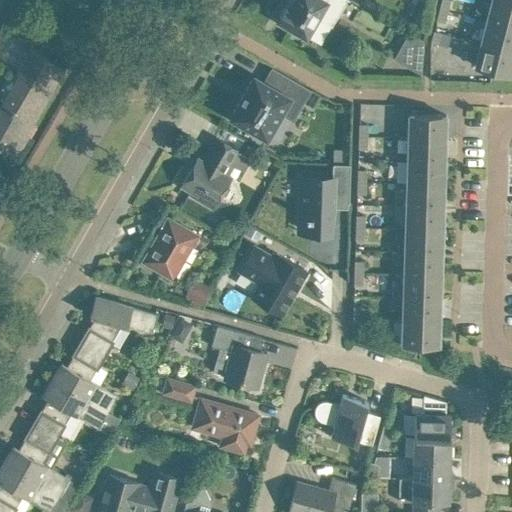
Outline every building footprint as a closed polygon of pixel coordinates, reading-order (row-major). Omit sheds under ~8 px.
[(331,25),(345,0),(292,0),(290,6),(286,4),(277,20),(306,37),(317,17),(331,25)] [(441,0),(439,8),(447,10),(449,0),(441,0)] [(511,27),(511,3),(497,0),(491,0),(486,21),(511,27)] [(444,22),(447,10),(439,8),(436,20),(444,22)] [(511,51),(511,27),(486,21),(480,43),(511,51)] [(433,30),(431,42),(439,44),(441,32),(433,30)] [(510,74),(511,65),(511,51),(480,43),(474,65),(510,74)] [(64,67),(31,48),(16,73),(22,77),(2,112),(4,113),(0,118),(0,149),(6,153),(18,133),(26,137),(35,123),(32,121),(55,81),(56,82),(64,67)] [(293,120),(310,89),(272,67),(264,81),(254,75),(230,117),(266,138),(281,113),(293,120)] [(445,137),(445,114),(409,113),(408,136),(445,137)] [(359,123),(359,136),(367,136),(367,124),(359,123)] [(366,148),(367,136),(359,136),(358,148),(366,148)] [(444,160),(445,137),(408,136),(407,159),(444,160)] [(199,195),(197,198),(212,207),(230,176),(224,173),(237,150),(215,137),(201,159),(197,157),(181,185),(199,195)] [(343,160),(344,149),(333,148),(333,160),(343,160)] [(443,183),(444,160),(407,159),(407,182),(443,183)] [(350,173),(350,163),(335,163),(334,172),(350,173)] [(357,169),(357,181),(365,181),(366,169),(357,169)] [(333,201),(334,176),(300,175),(298,216),(308,216),(308,232),(330,233),(331,201),(333,201)] [(365,193),(365,181),(357,181),(357,193),(365,193)] [(442,206),(443,183),(407,182),(406,205),(442,206)] [(442,229),(442,206),(406,205),(405,228),(442,229)] [(356,215),(356,227),(364,227),(364,215),(356,215)] [(142,261),(172,278),(197,234),(167,217),(142,261)] [(261,232),(250,226),(245,234),(256,241),(261,232)] [(363,239),(364,227),(356,227),(355,239),(363,239)] [(441,252),(442,229),(405,228),(405,251),(441,252)] [(282,313),(307,270),(276,253),(274,256),(253,245),(239,270),(260,282),(252,296),(282,313)] [(440,275),(441,252),(405,251),(404,274),(440,275)] [(355,260),(354,272),(362,273),(363,260),(355,260)] [(362,285),(362,273),(354,272),(354,284),(362,285)] [(439,298),(440,275),(404,274),(403,297),(439,298)] [(191,280),(186,297),(205,303),(211,285),(191,280)] [(95,295),(91,309),(96,311),(95,316),(81,340),(104,353),(122,323),(152,332),(157,313),(95,295)] [(439,321),(439,298),(403,297),(402,320),(439,321)] [(353,306),(353,318),(361,318),(361,306),(353,306)] [(361,330),(361,318),(353,318),(352,330),(361,330)] [(438,344),(439,321),(402,320),(402,343),(438,344)] [(257,387),(264,363),(260,362),(263,351),(259,350),(263,337),(217,324),(211,345),(219,347),(212,371),(224,374),(223,377),(257,387)] [(90,378),(104,353),(81,340),(64,369),(59,366),(52,378),(108,411),(118,395),(90,378)] [(167,376),(162,392),(191,400),(195,384),(167,376)] [(108,411),(52,378),(45,391),(50,394),(33,423),(56,437),(71,412),(98,428),(108,411)] [(340,403),(328,400),(325,400),(323,400),(322,400),(319,402),(318,403),(317,403),(316,405),(316,406),(315,407),(315,408),(314,410),(315,412),(315,414),(315,415),(316,416),(318,418),(319,419),(321,420),(322,421),(334,424),(331,435),(350,441),(356,442),(357,440),(372,444),(375,434),(380,415),(365,410),(367,401),(342,394),(340,403)] [(450,425),(450,413),(445,413),(446,400),(424,394),(423,394),(423,413),(415,412),(414,435),(455,436),(455,426),(450,425)] [(200,397),(192,426),(223,435),(220,444),(243,451),(246,441),(250,442),(258,413),(200,397)] [(384,420),(380,435),(391,435),(394,423),(384,420)] [(42,462),(56,437),(33,423),(16,452),(11,449),(4,462),(71,500),(79,485),(69,479),(69,478),(42,462)] [(387,449),(391,435),(380,435),(377,446),(387,449)] [(455,444),(455,436),(414,435),(414,456),(449,457),(449,444),(455,444)] [(448,471),(449,457),(414,456),(413,478),(453,479),(454,471),(448,471)] [(369,461),(366,474),(376,477),(379,464),(369,461)] [(50,511),(51,510),(54,511),(64,511),(71,500),(4,462),(0,467),(0,475),(2,477),(0,479),(0,511),(12,511),(22,495),(50,511)] [(108,473),(107,480),(105,481),(103,490),(103,492),(97,511),(129,511),(130,510),(137,511),(170,511),(180,478),(156,471),(151,487),(137,483),(138,482),(108,473)] [(293,511),(341,511),(343,506),(349,508),(356,483),(331,476),(328,490),(296,481),(287,511),(288,511),(289,511),(293,511)] [(453,487),(453,479),(413,478),(412,500),(414,500),(413,511),(438,511),(439,501),(447,501),(448,487),(453,487)] [(213,511),(210,511),(212,503),(200,481),(192,479),(183,511),(213,511)]
